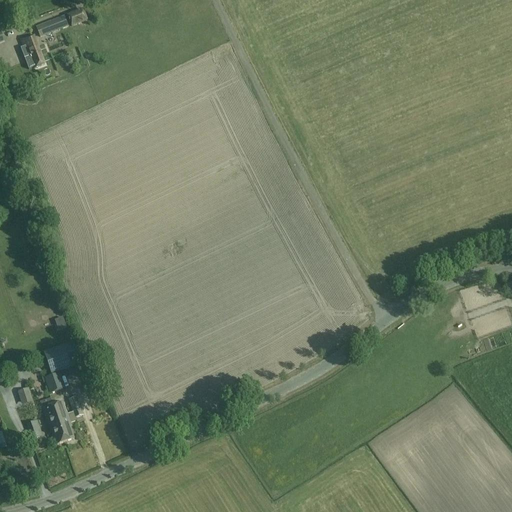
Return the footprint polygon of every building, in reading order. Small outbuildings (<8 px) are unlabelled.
[(84,11),(69,16),(73,27),(88,22),(84,11)] [(60,31),(67,28),(68,28),(64,17),(36,28),(40,37),(60,29),(60,31)] [(33,36),(20,41),(23,48),(20,49),(28,70),(32,68),(33,70),(45,65),(33,36)] [(24,79),(28,89),(35,86),(31,77),(24,79)] [(511,281),(502,284),(505,294),(511,292),(511,281)] [(474,329),(509,321),(505,304),(470,312),(474,329)] [(52,375),(81,365),(74,345),(45,355),(52,375)] [(50,395),(62,391),(56,375),(45,379),(50,395)] [(63,403),(52,406),(65,443),(74,439),(70,427),(72,426),(71,424),(77,422),(75,418),(83,416),(77,398),(69,401),(74,412),(68,414),(63,403)] [(50,399),(40,403),(43,410),(51,434),(53,433),(57,445),(65,443),(52,406),(50,399)] [(42,437),(37,422),(27,425),(32,440),(42,437)]
